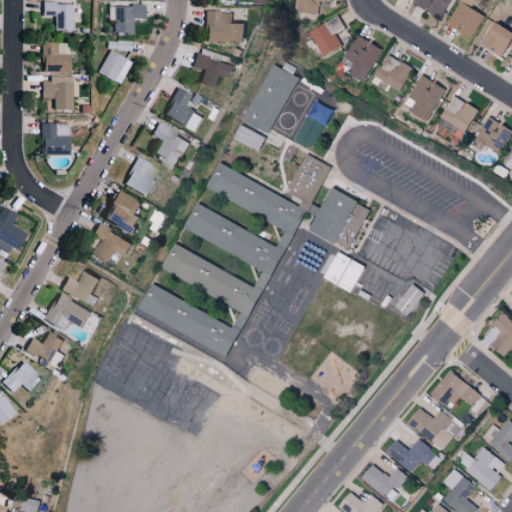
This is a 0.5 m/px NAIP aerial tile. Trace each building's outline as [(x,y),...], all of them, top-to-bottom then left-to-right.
[(317,14),(318,1),(330,2),(330,0),(297,0),(297,13),(317,14)] [(449,0),(414,0),(412,4),(425,12),(425,11),(439,19),(449,0)] [(51,30),(70,30),(71,3),(40,2),(39,15),(52,16),(51,30)] [(446,25),(471,38),(483,16),(458,2),(446,25)] [(107,5),(107,18),(111,18),(111,32),(130,33),(130,18),(142,18),(143,5),(107,5)] [(203,41),(240,42),(241,24),(230,24),(230,12),(203,11),(203,41)] [(308,32),(322,56),(341,45),(334,33),(343,28),(336,16),(308,32)] [(503,57),(511,38),(511,32),(491,23),(480,46),(503,57)] [(380,48),(355,35),(342,60),(349,64),(345,73),(363,82),(380,48)] [(65,73),(66,42),(40,41),(39,72),(65,73)] [(129,59),(106,51),(97,75),(121,83),(129,59)] [(372,83),(385,89),(388,85),(400,91),(412,67),(386,54),(372,83)] [(189,67),(200,69),(197,85),(215,88),(217,75),(229,78),(232,63),(191,55),(189,67)] [(268,134),(297,78),(271,63),(241,120),(268,134)] [(445,90),(421,75),(402,106),(426,121),(445,90)] [(39,98),(46,98),(46,110),(70,111),(70,82),(40,82),(39,98)] [(182,106),(189,94),(175,86),(160,115),(193,132),(201,116),(182,106)] [(441,118),(466,131),(478,109),(453,96),(441,118)] [(511,129),(486,117),(473,145),(482,149),(484,145),(501,153),(511,129)] [(65,155),(67,123),(38,123),(37,154),(65,155)] [(189,142),(154,123),(148,134),(159,140),(151,155),(174,168),(189,142)] [(264,136),(237,125),(231,140),(258,151),(264,136)] [(215,164),(203,189),(292,232),(305,205),(309,207),(329,166),(304,154),(286,191),(301,199),(298,204),(215,164)] [(148,164),(134,156),(120,184),(144,197),(153,181),(142,175),(148,164)] [(368,208),(327,188),(308,231),(348,250),(368,208)] [(131,215),(137,203),(112,190),(101,211),(113,218),(110,224),(127,232),(135,217),(131,215)] [(181,229),(271,274),(283,248),(193,204),(181,229)] [(15,212),(0,206),(0,248),(5,250),(7,246),(15,249),(22,232),(9,226),(15,212)] [(122,256),(129,240),(94,224),(90,234),(100,239),(93,254),(108,261),(113,252),(122,256)] [(363,267),(337,252),(322,278),(348,293),(363,267)] [(76,281),(64,276),(58,288),(87,302),(98,279),(81,271),(76,281)] [(423,294),(411,285),(393,307),(406,316),(423,294)] [(134,314),(157,325),(158,323),(226,354),(239,328),(147,286),(134,314)] [(62,330),(68,321),(81,328),(90,312),(55,292),(41,318),(62,330)] [(511,324),(499,314),(491,324),(500,332),(488,346),(502,357),(511,346),(511,345),(511,324)] [(49,363),(52,357),(58,361),(61,354),(56,351),(61,341),(44,332),(40,341),(29,336),(22,350),(49,363)] [(39,378),(18,360),(0,381),(0,384),(9,392),(17,384),(27,392),(39,378)] [(428,396),(446,409),(455,396),(470,406),(479,394),(447,371),(428,396)] [(0,421),(11,414),(0,395),(0,421)] [(441,451),(460,428),(439,410),(432,419),(419,407),(407,422),(441,451)] [(511,448),(508,445),(511,440),(511,424),(506,420),(498,430),(492,425),(481,439),(508,460),(511,455),(511,448)] [(420,461),(433,470),(442,458),(416,440),(409,450),(394,440),(385,453),(412,472),(420,461)] [(466,454),(457,465),(489,491),(500,477),(496,474),(503,464),(482,448),(473,459),(466,454)] [(396,468),(388,478),(371,464),(362,476),(390,498),(407,477),(396,468)] [(464,499),(474,487),(452,469),(441,482),(450,490),(441,501),(455,511),(473,511),(477,509),(464,499)] [(370,495),(365,503),(349,492),(338,506),(346,511),(377,511),(383,505),(370,495)] [(36,511),(38,500),(20,498),(18,511),(28,511),(36,511)] [(422,511),(421,511),(420,511),(446,511),(438,503),(429,511),(422,511)]
